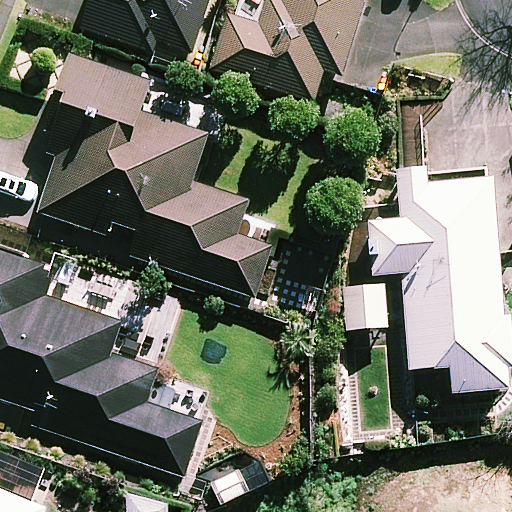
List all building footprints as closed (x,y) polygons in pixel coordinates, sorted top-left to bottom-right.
[(99,0),(91,20),(188,57),(210,0),(99,0)] [(409,0),(280,0),(271,33),(226,20),(213,68),(320,97),(325,77),(383,93),(409,0)] [(147,83),(75,56),(11,226),(254,317),(293,214),(199,179),(215,137),(146,110),(147,83)] [(511,389),(511,344),(504,167),(395,173),(398,224),(375,225),(377,268),(401,267),(407,376),(443,375),(444,393),(511,389)] [(36,284),(0,269),(0,380),(52,400),(47,414),(186,466),(204,417),(154,399),(165,369),(115,350),(116,328),(32,296),(36,284)] [(388,334),(387,294),(347,295),(348,335),(388,334)]
